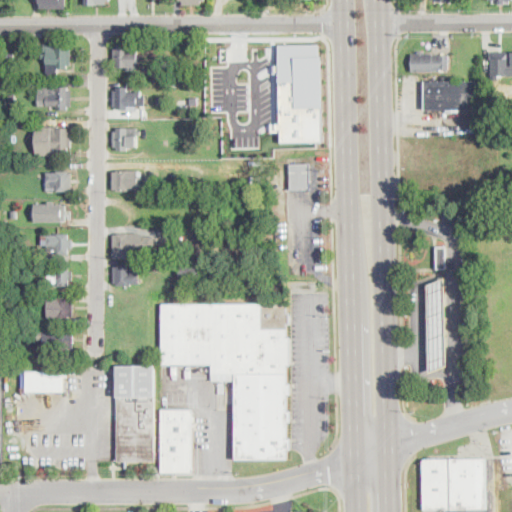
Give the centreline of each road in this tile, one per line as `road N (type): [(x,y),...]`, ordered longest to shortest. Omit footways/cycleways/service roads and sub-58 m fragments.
road 1 (primary): [(342,0),(356,511)]
road 2 (primary): [(391,511),(380,21)]
road 3 (residential): [(356,461),(238,491),(10,495),(10,511)]
road 4 (residential): [(344,22),(0,24)]
road 5 (residential): [(100,24),(98,355)]
road 6 (tertiary): [(511,410),(356,461)]
road 7 (residential): [(511,21),(380,21)]
